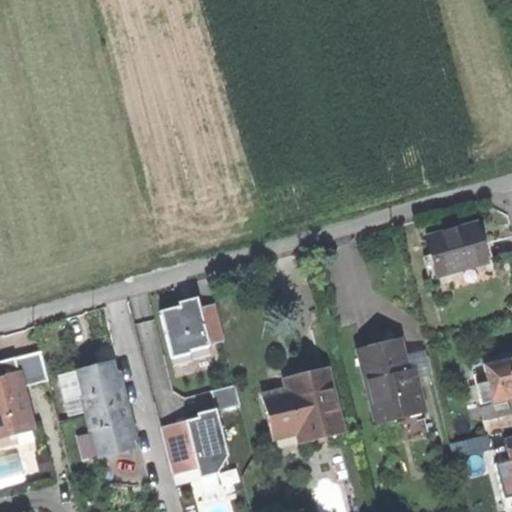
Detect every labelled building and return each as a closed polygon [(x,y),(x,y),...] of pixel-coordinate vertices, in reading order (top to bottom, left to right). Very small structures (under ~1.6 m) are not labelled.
[(429,237),(438,274),(485,262),(481,246),(476,225),(429,237)] [(178,303),(179,307),(197,303),(196,298),(188,300),(178,303)] [(179,307),(159,312),(171,358),(189,354),(189,351),(208,347),(208,346),(224,342),(214,304),(199,308),(197,303),(179,307)] [(377,345),(358,350),(376,423),(422,411),(416,388),(410,389),(405,370),(403,361),(398,340),(377,345)] [(0,377),(18,373),(22,387),(49,381),(42,352),(0,362),(0,377)] [(478,384),(482,402),(511,395),(511,355),(486,361),(490,381),(478,384)] [(425,357),(403,361),(405,370),(422,366),(424,375),(429,374),(425,357)] [(473,364),(478,384),(490,381),(486,361),(473,364)] [(112,363),(76,372),(83,398),(80,398),(84,413),(88,432),(91,431),(98,459),(134,450),(130,435),(127,423),(131,422),(123,389),(119,390),(115,377),(112,363)] [(422,366),(405,370),(410,389),(416,388),(426,386),(424,375),(422,366)] [(301,445),(343,434),(326,370),(290,379),(285,380),(288,391),(262,398),(272,439),(298,433),(301,445)] [(69,417),(84,413),(80,398),(83,398),(76,372),(59,376),(69,417)] [(0,438),(15,434),(13,427),(31,423),(22,387),(18,373),(0,377),(0,438)] [(239,402),(234,384),(211,390),(216,408),(239,402)] [(485,418),(488,433),(511,427),(511,420),(510,412),(485,418)] [(177,423),(161,427),(173,475),(197,470),(199,478),(217,476),(226,457),(216,413),(184,421),(185,424),(177,426),(177,423)] [(13,427),(15,434),(32,430),(31,423),(13,427)] [(451,441),(454,455),(492,446),(488,433),(451,441)] [(511,436),(507,438),(511,459),(496,462),(504,496),(511,494),(511,436)]
